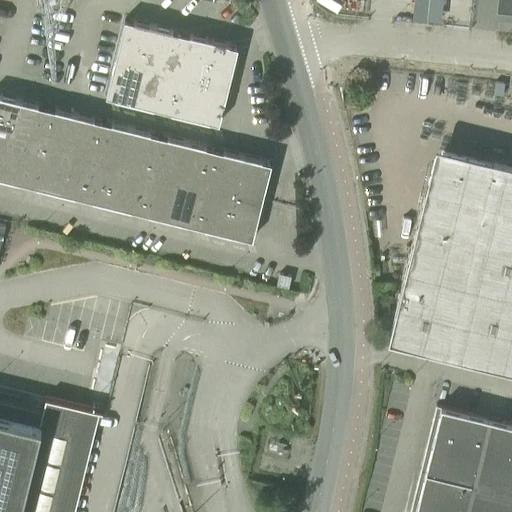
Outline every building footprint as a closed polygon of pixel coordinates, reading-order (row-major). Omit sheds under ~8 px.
[(170,111),(189,116),(209,121),(209,120),(218,122),(237,46),(228,44),(228,43),(188,33),(188,34),(172,30),(172,29),(133,20),(132,20),(124,18),(105,95),(114,97),(153,107),(170,110),(170,111)] [(251,238),(261,200),(270,162),(261,159),(222,149),(222,150),(214,148),(205,146),(206,145),(186,140),(166,135),(166,136),(149,132),(150,131),(110,121),(110,122),(93,118),(93,117),(54,108),(37,104),(37,103),(0,94),(0,176),(18,181),(18,180),(35,184),(35,185),(74,195),(74,194),(91,198),(91,199),(130,209),(131,208),(147,212),(147,213),(186,223),(186,222),(203,226),(203,227),(242,236),(251,238)] [(491,164),(441,152),(438,165),(430,163),(387,339),(511,369),(511,163),(492,158),(491,164)] [(290,276),(279,273),(276,284),(287,287),(290,276)] [(107,340),(93,397),(108,401),(122,344),(107,340)] [(511,511),(511,422),(435,404),(408,511),(511,511)] [(18,511),(40,423),(0,413),(0,511),(18,511)]
